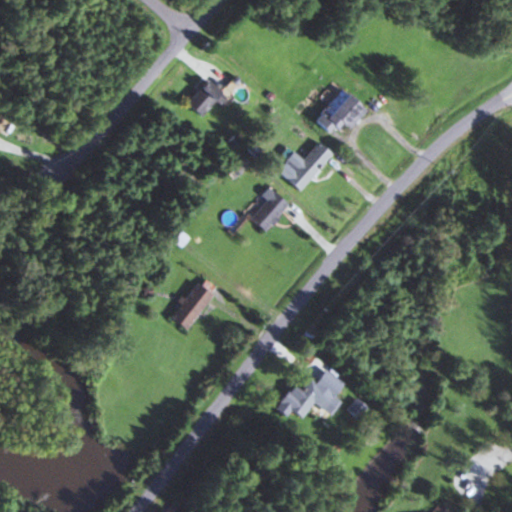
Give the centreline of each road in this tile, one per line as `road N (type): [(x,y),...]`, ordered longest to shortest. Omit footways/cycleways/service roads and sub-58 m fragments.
road 1 (residential): [(133,511),(351,238),(443,140),(511,94)]
road 2 (residential): [(58,172),(193,36),(217,0)]
